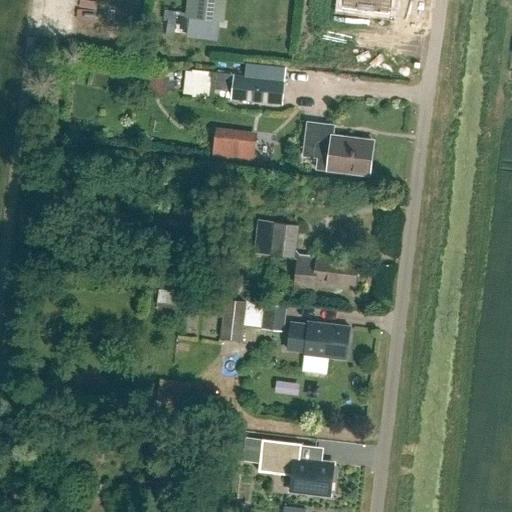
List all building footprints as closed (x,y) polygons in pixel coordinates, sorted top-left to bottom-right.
[(188,0),(186,19),(225,23),(227,0),(188,0)] [(343,0),(343,7),(387,12),(388,0),(343,0)] [(189,90),(215,91),(216,66),(190,65),(189,90)] [(283,105),(285,80),(228,74),(225,99),(283,105)] [(368,175),(372,141),(332,136),(334,125),(307,122),(303,156),(329,159),(328,170),(368,175)] [(212,157),(252,162),(256,134),(215,129),(212,157)] [(298,226),(258,221),(255,253),(294,258),(298,226)] [(354,290),(358,259),(317,254),(316,260),(298,258),(295,289),(313,291),(314,285),(354,290)] [(242,342),(247,302),(226,299),(221,339),(242,342)] [(264,304),(261,329),(284,333),(287,307),(264,304)] [(350,327),(308,322),(308,325),(291,322),(287,350),(305,352),(304,355),(346,360),(350,327)] [(263,439),(259,472),(292,476),(291,491),(330,495),(334,464),(300,460),(302,444),(263,439)]
